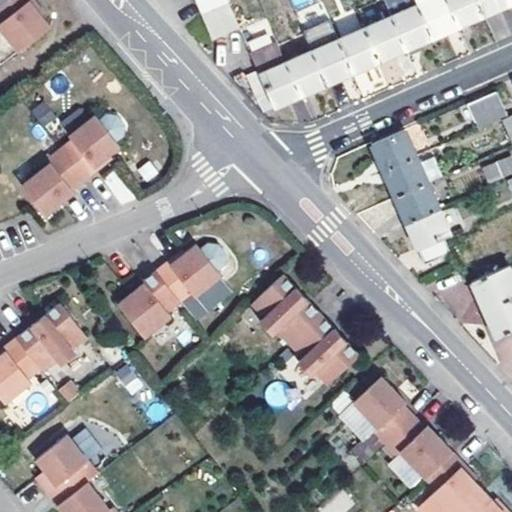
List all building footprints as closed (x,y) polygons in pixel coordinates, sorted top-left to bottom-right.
[(0,0),(0,2),(11,17),(7,20),(28,48),(60,23),(51,12),(48,13),(43,6),(49,1),(48,0),(0,0)] [(227,0),(198,0),(197,1),(202,13),(215,7),(228,1),(227,0)] [(447,0),(426,0),(418,4),(432,37),(459,26),(447,0)] [(447,0),(459,26),(483,15),(476,0),(447,0)] [(476,0),(483,15),(501,8),(510,3),(508,0),(476,0)] [(55,9),(49,1),(43,6),(48,13),(51,12),(55,9)] [(228,1),(215,7),(227,33),(239,27),(228,1)] [(391,16),(406,49),(432,37),(418,4),(391,16)] [(215,7),(202,13),(214,39),(227,33),(215,7)] [(495,37),(511,31),(511,9),(489,17),(495,37)] [(391,16),(365,27),(379,61),(406,49),(391,16)] [(338,39),(352,72),(379,61),(365,27),(338,39)] [(338,39),(311,50),(326,83),(352,72),(338,39)] [(251,55),(258,70),(268,94),(274,107),(300,95),(285,62),(277,43),(251,55)] [(285,62),(300,95),(326,83),(311,50),(285,62)] [(258,70),(246,75),(257,99),(268,94),(258,70)] [(503,117),(505,117),(494,93),(467,105),(477,128),(503,117)] [(45,126),(56,118),(43,102),(32,110),(45,126)] [(68,203),(65,200),(79,188),(112,162),(108,156),(114,151),(116,154),(128,144),(124,138),(132,132),(134,123),(126,113),(116,113),(109,119),(104,113),(78,133),(81,137),(55,157),(57,160),(27,183),(52,216),(68,203)] [(511,113),(505,117),(503,117),(511,136),(511,113)] [(405,128),(371,143),(380,164),(383,169),(416,155),(405,128)] [(119,157),(116,154),(114,151),(108,156),(112,162),(119,157)] [(511,172),(511,154),(500,160),(507,174),(511,172)] [(427,180),(416,155),(383,169),(394,195),(427,180)] [(495,179),(507,174),(500,160),(489,165),(495,179)] [(105,178),(121,204),(132,197),(116,171),(105,178)] [(427,180),(394,195),(406,221),(439,207),(427,180)] [(82,192),(79,188),(65,200),(68,203),(82,192)] [(451,234),(439,207),(406,221),(417,248),(442,238),(451,234)] [(226,243),(215,242),(207,248),(203,243),(193,251),(196,255),(189,260),(183,253),(163,269),(150,279),(153,283),(128,304),(153,336),(179,316),(175,311),(188,301),(200,291),(204,296),(229,276),(224,270),(232,263),(233,253),(226,243)] [(193,251),(190,247),(183,253),(189,260),(196,255),(193,251)] [(511,296),(511,273),(508,265),(473,281),(482,301),(485,308),(511,296)] [(364,354),(291,272),(259,301),(272,316),(268,319),(279,332),(283,329),(308,357),(304,360),(317,374),(321,371),(332,383),(364,354)] [(511,296),(485,308),(488,315),(498,337),(511,331),(511,296)] [(95,337),(67,303),(23,338),(4,353),(10,360),(3,366),(0,361),(0,402),(2,403),(8,398),(13,404),(39,384),(36,380),(48,371),(49,373),(65,360),(68,365),(83,353),(80,349),(95,337)] [(10,360),(4,353),(0,356),(0,361),(3,366),(10,360)] [(128,394),(143,385),(130,362),(115,370),(128,394)] [(511,511),(511,510),(509,507),(503,511),(501,511),(497,506),(499,504),(479,482),(476,484),(470,477),(476,472),(459,453),(446,439),(443,443),(431,429),(410,408),(399,395),(402,392),(388,377),(360,403),(385,430),(381,434),(402,456),(406,453),(442,492),(438,496),(452,511),(511,511)] [(66,402),(81,394),(73,379),(58,387),(66,402)] [(346,392),(329,402),(336,413),(353,403),(346,392)] [(414,404),(402,392),(399,395),(410,408),(414,404)] [(446,439),(434,427),(431,429),(443,443),(446,439)] [(104,497),(92,482),(104,473),(74,434),(42,458),(51,470),(56,476),(47,484),(69,511),(120,511),(107,494),(104,497)] [(56,476),(51,470),(42,477),(47,484),(56,476)] [(482,479),(476,472),(470,477),(476,484),(479,482),(482,479)] [(343,489),(317,511),(345,511),(356,503),(343,489)] [(503,511),(509,507),(503,501),(499,504),(497,506),(501,511),(503,511)]
